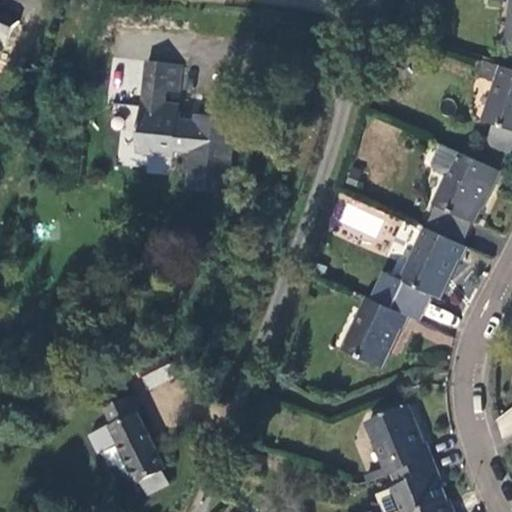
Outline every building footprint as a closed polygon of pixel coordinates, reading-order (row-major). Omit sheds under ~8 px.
[(511,0),(496,0),(496,2),(511,3),(511,34),(511,47),(511,0)] [(0,47),(7,50),(19,23),(0,15),(0,47)] [(237,118),(197,114),(196,120),(180,119),(181,104),(169,102),(170,92),(184,94),(187,64),(147,60),(138,152),(193,157),(190,189),(230,193),(237,118)] [(498,127),(511,130),(511,69),(488,62),(483,76),(500,83),(487,123),(498,127)] [(511,153),(511,130),(498,127),(492,147),(511,153)] [(496,187),(502,172),(442,145),(434,164),(436,171),(450,177),(427,228),(429,228),(465,244),(491,185),(496,187)] [(465,244),(429,228),(405,281),(432,293),(441,298),(458,260),(462,262),(469,248),(465,244)] [(432,293),(405,281),(388,273),(375,299),(411,317),(419,320),(432,293)] [(404,330),(411,317),(375,299),(370,297),(369,299),(346,350),(383,367),(400,329),(404,330)] [(153,397),(184,387),(177,364),(146,377),(153,397)] [(118,404),(126,420),(110,428),(138,485),(144,482),(163,472),(171,468),(135,396),(118,404)] [(396,474),(433,460),(427,445),(424,446),(410,408),(370,424),(388,469),(393,476),(396,474)] [(438,473),(433,460),(396,474),(400,486),(395,488),(403,511),(423,511),(448,503),(436,474),(438,473)] [(368,478),(370,485),(393,476),(388,469),(368,478)] [(163,472),(144,482),(149,493),(168,483),(163,472)] [(454,511),(450,502),(448,503),(423,511),(454,511)]
